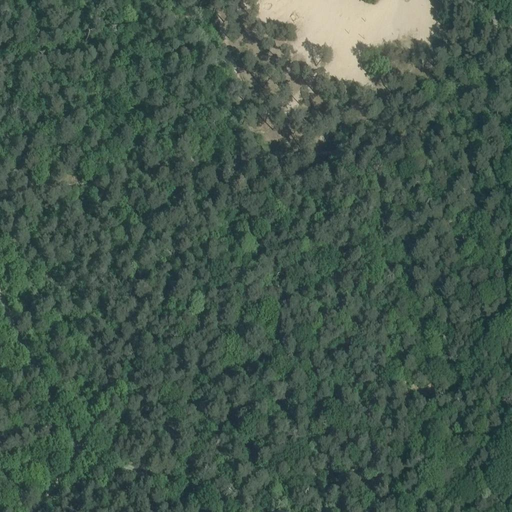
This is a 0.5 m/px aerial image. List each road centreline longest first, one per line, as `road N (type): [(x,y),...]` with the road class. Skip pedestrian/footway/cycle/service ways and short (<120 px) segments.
road 1 (track): [(301,158),(142,358)]
road 2 (unknown): [(0,231),(142,358)]
road 3 (track): [(0,288),(72,448)]
road 4 (track): [(450,138),(301,158)]
